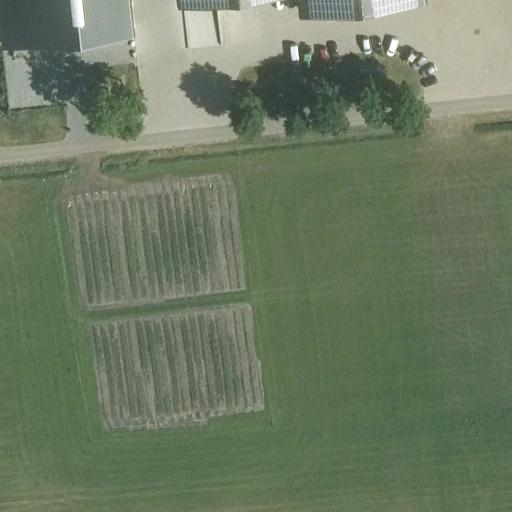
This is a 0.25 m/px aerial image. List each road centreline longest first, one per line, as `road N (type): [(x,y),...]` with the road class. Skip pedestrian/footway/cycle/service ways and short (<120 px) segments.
road 1 (unclassified): [(0,153),(511,100)]
road 2 (unknown): [(439,108),(416,36),(387,25),(245,34),(172,59)]
